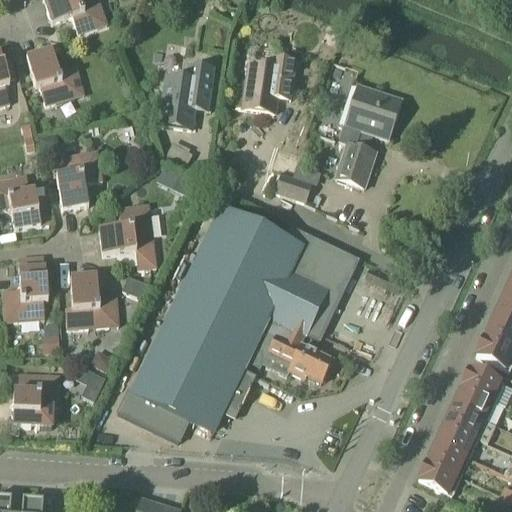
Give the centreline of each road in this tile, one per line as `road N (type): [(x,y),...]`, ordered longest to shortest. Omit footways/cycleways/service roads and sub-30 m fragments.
road 1 (residential): [(341,500),(511,135)]
road 2 (residential): [(341,500),(281,487),(0,470)]
road 3 (residential): [(385,511),(511,239)]
